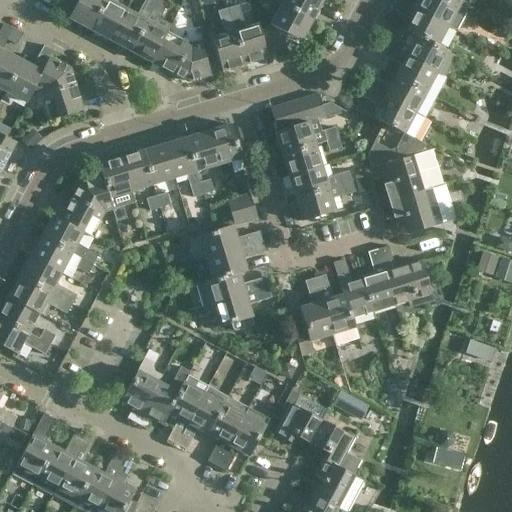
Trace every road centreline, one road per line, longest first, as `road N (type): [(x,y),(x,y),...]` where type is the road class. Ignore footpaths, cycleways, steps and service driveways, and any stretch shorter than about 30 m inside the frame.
road 1 (residential): [(384,234),(292,265),(243,98)]
road 2 (residential): [(0,254),(45,167),(76,146),(119,133)]
road 3 (residential): [(80,413),(178,464),(178,495),(212,511)]
road 4 (residential): [(243,98),(333,71),(371,0)]
road 5 (residential): [(119,133),(99,58),(15,15)]
road 6 (residential): [(119,133),(243,98)]
